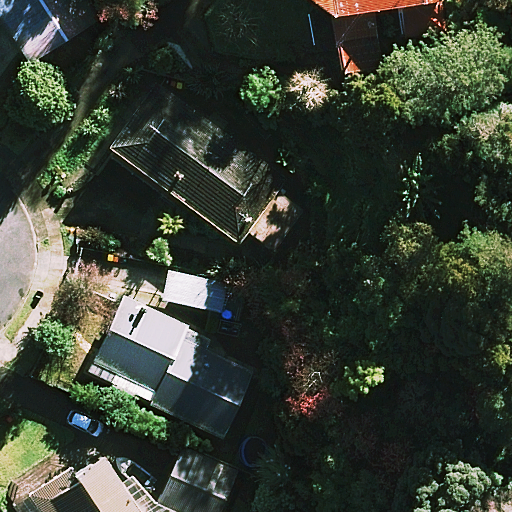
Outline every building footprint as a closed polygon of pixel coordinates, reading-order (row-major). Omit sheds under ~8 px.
[(90,13),(82,0),(0,0),(0,23),(21,57),(90,13)] [(312,0),(314,10),(322,9),(326,45),(338,43),(341,67),(371,63),(363,4),(397,0),(312,0)] [(271,250),(305,203),(281,185),(289,175),(200,109),(197,113),(154,81),(106,145),(234,241),(243,229),(271,250)] [(246,290),(167,270),(161,297),(218,311),(224,316),(238,320),(246,290)] [(200,348),(206,335),(118,295),(83,373),(218,435),(248,370),(200,348)] [(215,511),(236,470),(180,443),(153,498),(180,511),(215,511)] [(67,474),(60,462),(7,498),(16,511),(134,511),(96,454),(67,474)]
